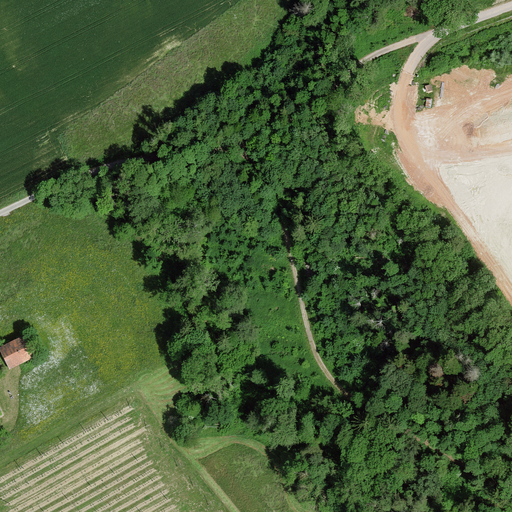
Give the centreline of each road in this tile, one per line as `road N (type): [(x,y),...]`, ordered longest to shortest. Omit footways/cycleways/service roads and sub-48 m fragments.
road 1 (track): [(511,3),(367,56),(314,106),(256,137),(87,171),(0,212)]
road 2 (track): [(229,147),(260,163),(274,187),(316,357),(336,385),(511,493)]
